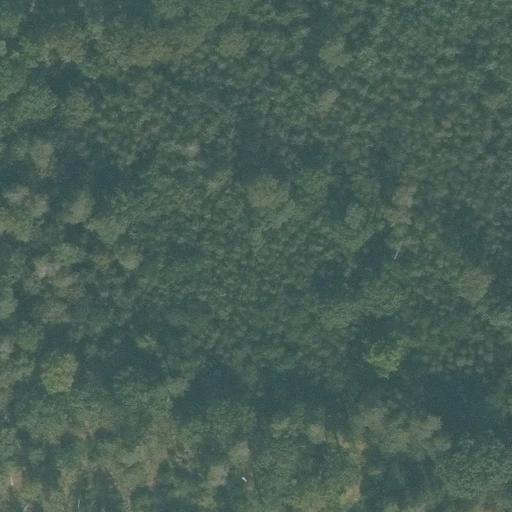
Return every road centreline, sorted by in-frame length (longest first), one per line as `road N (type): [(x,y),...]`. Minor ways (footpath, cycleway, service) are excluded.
road 1 (unknown): [(0,203),(49,132),(98,16)]
road 2 (track): [(0,157),(98,16),(134,0)]
